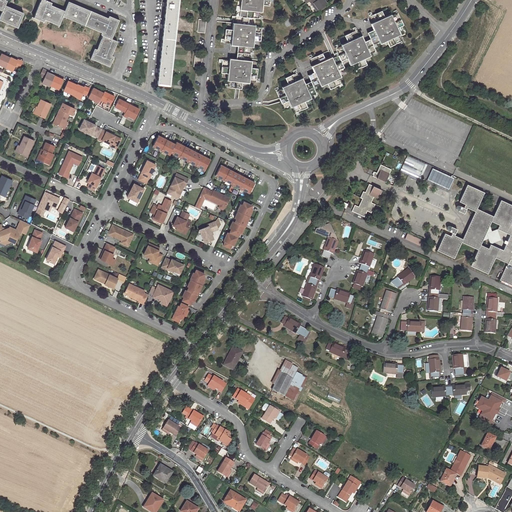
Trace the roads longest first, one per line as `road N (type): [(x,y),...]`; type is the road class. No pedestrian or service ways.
road 1 (residential): [(147,128),(173,128),(274,182),(229,267)]
road 2 (residential): [(302,196),(511,293)]
road 3 (residential): [(195,343),(71,281),(107,210)]
road 4 (residential): [(350,0),(270,62),(255,101),(202,104)]
road 5 (residential): [(167,378),(238,422),(250,461),(267,471)]
road 6 (residential): [(229,267),(107,210)]
road 7 (tertiary): [(346,115),(409,83),(446,36)]
road 8 (tertiary): [(42,52),(159,102)]
